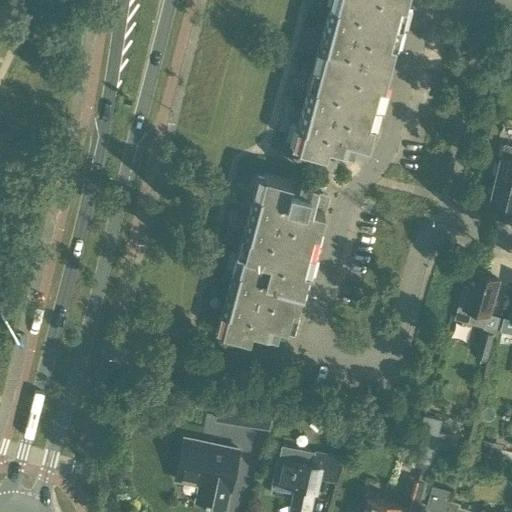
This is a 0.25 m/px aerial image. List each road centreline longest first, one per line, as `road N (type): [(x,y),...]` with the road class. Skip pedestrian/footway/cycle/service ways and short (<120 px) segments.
road 1 (residential): [(431,0),(385,155),(345,202),(311,342),(389,363),(422,241),(444,219)]
road 2 (secondary): [(38,511),(170,0)]
road 3 (secondary): [(123,0),(78,233),(8,506)]
